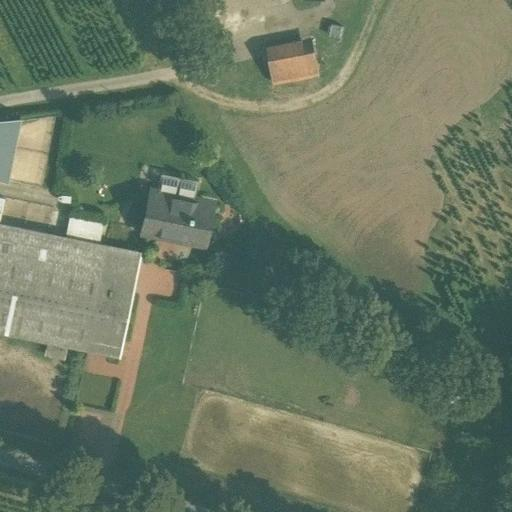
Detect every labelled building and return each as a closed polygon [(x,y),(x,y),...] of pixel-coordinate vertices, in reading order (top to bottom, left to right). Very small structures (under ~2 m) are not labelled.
[(265,47),(267,59),(301,52),(313,49),(311,37),(265,47)] [(313,49),(301,52),(305,75),(318,73),(313,49)] [(301,52),(267,59),(272,82),(305,75),(301,52)] [(243,62),(245,83),(269,80),(267,59),(243,62)] [(305,75),(272,82),(275,96),(321,86),(318,73),(305,75)] [(0,119),(0,130),(16,134),(20,117),(0,119)] [(16,134),(0,130),(0,180),(7,182),(16,134)] [(210,203),(153,191),(145,230),(202,242),(210,203)] [(0,330),(77,346),(86,348),(106,247),(0,225),(0,330)] [(140,254),(106,247),(86,348),(119,355),(140,254)] [(176,458),(147,450),(143,465),(172,473),(176,458)]
